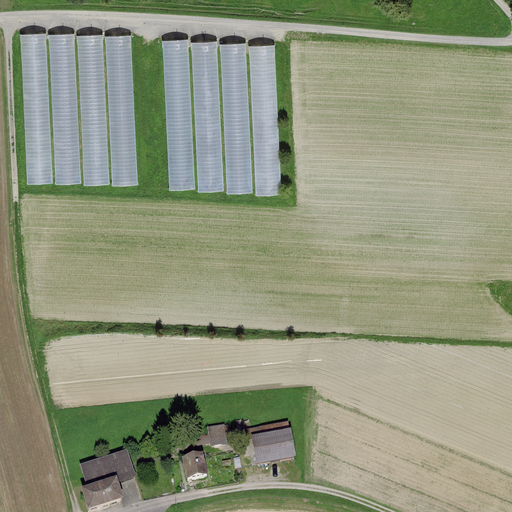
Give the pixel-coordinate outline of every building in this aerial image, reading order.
[(22,36),(28,185),(56,184),(56,187),(84,186),(84,188),(112,186),(112,188),(140,187),(134,37),(106,38),(106,36),(77,37),(77,35),(48,36),(48,34),(22,36)] [(164,41),(170,191),(199,190),(199,193),(228,192),(228,195),(257,194),(258,198),(283,197),(276,47),(249,48),(249,45),(221,46),(221,42),(192,44),(192,40),(164,41)] [(232,424),(210,427),(212,446),(234,443),(232,424)] [(289,433),(251,440),(256,468),(294,461),(289,433)] [(80,468),(87,490),(114,482),(115,486),(136,480),(128,453),(80,468)] [(202,457),(180,462),(185,483),(207,477),(202,457)] [(87,490),(80,493),(85,511),(91,511),(120,503),(115,486),(114,482),(87,490)]
